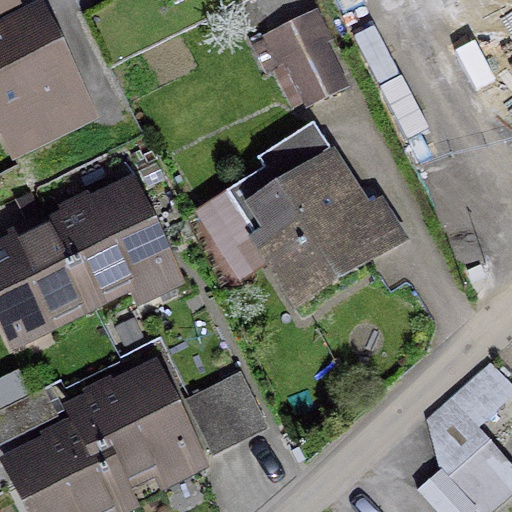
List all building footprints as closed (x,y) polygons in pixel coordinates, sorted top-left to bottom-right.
[(0,39),(0,118),(68,85),(37,21),(0,39)] [(511,59),(493,69),(511,107),(511,59)] [(263,161),(268,171),(211,208),(228,234),(248,221),(301,302),(368,258),(359,243),(390,223),(379,205),(365,213),(312,131),(263,161)] [(90,304),(165,268),(128,192),(53,229),(90,304)] [(0,308),(16,340),(90,304),(53,229),(0,254),(0,308)] [(490,369),(427,426),(441,472),(475,511),(482,511),(511,486),(511,476),(469,429),(510,392),(490,369)] [(240,375),(213,388),(240,442),(252,436),(266,429),(240,375)] [(116,487),(189,451),(152,376),(76,413),(85,431),(86,430),(115,487),(116,487)] [(226,449),(240,442),(213,388),(186,402),(212,456),(226,449)] [(42,390),(0,411),(0,445),(56,417),(42,390)] [(85,431),(12,467),(35,511),(110,511),(125,505),(116,487),(115,487),(86,430),(85,431)] [(437,511),(474,511),(475,511),(441,472),(419,491),(437,511)]
